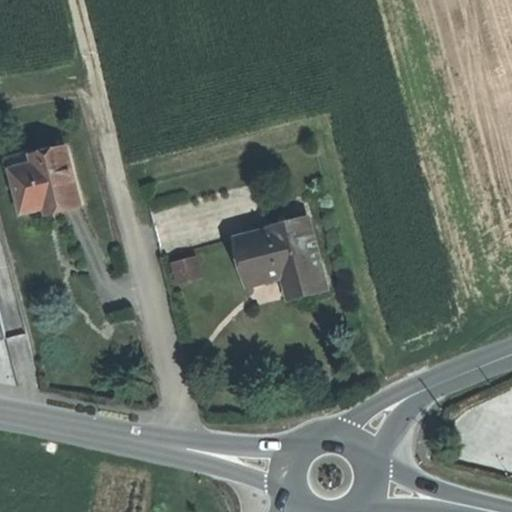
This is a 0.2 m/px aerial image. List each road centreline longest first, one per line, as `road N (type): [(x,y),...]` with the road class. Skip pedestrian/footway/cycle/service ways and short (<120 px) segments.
road 1 (tertiary): [(492,361),(383,400),(335,433)]
road 2 (secondary): [(0,413),(158,444)]
road 3 (tertiary): [(374,462),(414,405),(492,361)]
road 4 (secondary): [(158,444),(292,494)]
road 5 (secondary): [(297,452),(158,444)]
road 6 (secondary): [(510,511),(377,477)]
road 7 (track): [(107,133),(73,0)]
